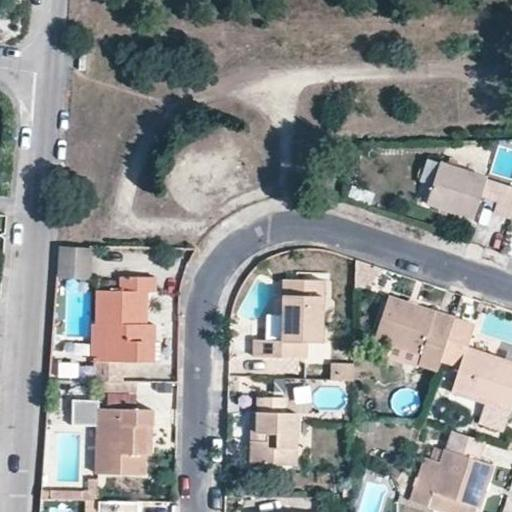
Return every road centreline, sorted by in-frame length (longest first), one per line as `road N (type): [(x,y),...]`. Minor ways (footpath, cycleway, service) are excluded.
road 1 (residential): [(195,511),(202,310),(208,282),(252,236),(283,225),(347,227),(511,286)]
road 2 (residential): [(14,511),(46,71)]
